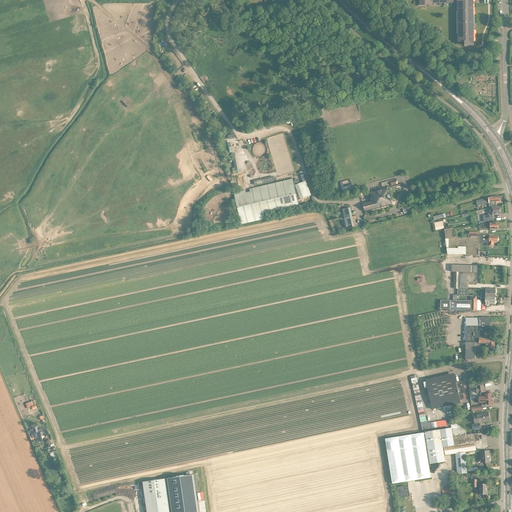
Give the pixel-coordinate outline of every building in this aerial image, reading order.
[(418,0),(419,5),(432,5),(432,3),(455,3),(457,3),(457,42),(464,41),(464,45),(473,45),(472,0),(418,0)] [(273,176),(252,180),(253,185),(274,180),(273,176)] [(297,204),(297,202),(307,198),(306,196),(310,195),(305,181),(302,182),(294,185),(294,183),(293,183),(292,179),(248,189),(249,191),(245,192),(244,189),(232,192),(240,224),(263,218),(262,213),(297,204)] [(342,187),(340,187),(341,192),(344,192),(348,191),(348,190),(352,189),(351,184),(346,185),(342,187)] [(369,197),(370,201),(362,203),(364,211),(391,205),(386,187),(369,192),(370,196),(369,197)] [(492,196),(488,197),(489,206),(495,205),(495,202),(500,201),(499,196),(492,196)] [(349,205),(341,206),(346,228),(353,226),(352,218),(355,217),(355,215),(351,216),(349,207),(349,205)] [(487,215),(482,215),(483,222),(492,220),(492,213),(498,213),(500,213),(500,206),(497,206),(491,207),(487,208),(487,215)] [(433,222),(435,229),(443,228),(441,221),(433,222)] [(452,228),(443,229),(445,238),(446,249),(447,253),(447,254),(465,255),(478,255),(478,243),(478,240),(479,236),(478,236),(473,235),(472,235),(469,235),(469,237),(467,237),(466,237),(454,236),(452,228)] [(478,234),(478,236),(479,236),(478,240),(484,240),(486,240),(486,243),(486,245),(488,245),(492,246),(493,241),(497,241),(497,238),(497,235),(493,235),(493,234),(489,234),(478,234)] [(453,271),(452,288),(453,288),(457,288),(457,295),(466,295),(467,295),(467,288),(467,284),(476,284),(476,272),(456,271),(453,271)] [(485,288),(484,296),(485,296),(494,296),(494,293),(495,293),(495,290),(494,290),(494,288),(490,288),(485,288)] [(470,296),(470,298),(470,310),(473,310),(476,310),(480,310),(480,302),(485,302),(484,304),(489,305),(489,304),(494,304),(494,303),(495,303),(495,300),(494,300),(494,296),(485,296),(484,296),(474,296),(470,296)] [(454,312),(461,312),(463,312),(463,310),(469,310),(469,300),(462,300),(461,300),(440,300),(440,310),(454,310),(454,312)] [(465,317),(465,325),(478,325),(478,317),(465,317)] [(478,325),(465,325),(465,342),(465,359),(474,358),(474,342),(478,343),(478,338),(485,338),(485,334),(485,331),(489,331),(489,317),(478,317),(478,325)] [(494,338),(485,338),(478,338),(478,343),(485,343),(485,345),(485,347),(487,348),(488,348),(488,352),(493,352),(493,348),(494,338)] [(431,378),(425,379),(428,392),(431,409),(440,407),(440,409),(449,407),(449,405),(460,403),(459,399),(463,398),(462,393),(464,393),(462,380),(455,382),(453,373),(431,378)] [(476,385),(475,385),(475,387),(475,392),(477,392),(477,393),(483,392),(483,385),(482,385),(482,382),(476,383),(476,385)] [(472,415),(474,423),(471,424),(472,429),(480,427),(479,422),(489,420),(488,412),(472,415)] [(431,428),(430,422),(426,423),(426,421),(420,422),(421,429),(431,428)] [(430,477),(425,447),(426,447),(429,463),(444,461),(442,446),(443,446),(445,455),(475,450),(474,442),(474,441),(478,440),(477,432),(466,434),(466,431),(454,423),(450,424),(451,427),(424,432),(426,443),(424,443),(423,432),(384,438),(391,483),(430,477)] [(31,436),(29,436),(30,440),(35,439),(35,442),(40,441),(41,441),(41,438),(40,435),(44,434),(45,436),(48,434),(46,429),(40,428),(36,429),(36,432),(33,432),(32,429),(29,430),(31,436)] [(479,458),(480,458),(480,462),(489,462),(489,458),(490,457),(489,454),(488,454),(488,450),(479,451),(479,458)] [(455,453),(456,465),(458,473),(467,471),(464,452),(455,453)] [(196,511),(191,474),(166,478),(170,511),(196,511)] [(168,511),(164,478),(141,481),(145,511),(168,511)] [(476,479),(472,479),(472,487),(479,487),(479,494),(483,494),(483,498),(487,497),(487,494),(487,489),(486,489),(486,484),(479,483),(476,484),(476,479)]
